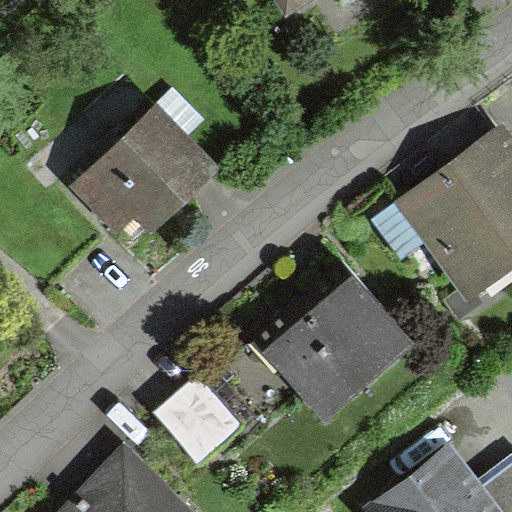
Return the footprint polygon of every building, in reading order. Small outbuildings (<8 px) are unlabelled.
[(305,0),(268,0),(280,17),(305,0)] [(56,84),(82,113),(121,78),(95,49),(56,84)] [(197,181),(144,121),(73,184),(126,244),(197,181)] [(456,290),(511,252),(511,172),(492,142),(399,204),(456,290)] [(398,341),(339,269),(251,339),(309,412),(398,341)] [(206,369),(164,410),(209,457),(251,416),(206,369)] [(511,511),(511,469),(474,499),(442,457),(371,511),(511,511)] [(168,511),(116,458),(61,511),(168,511)]
